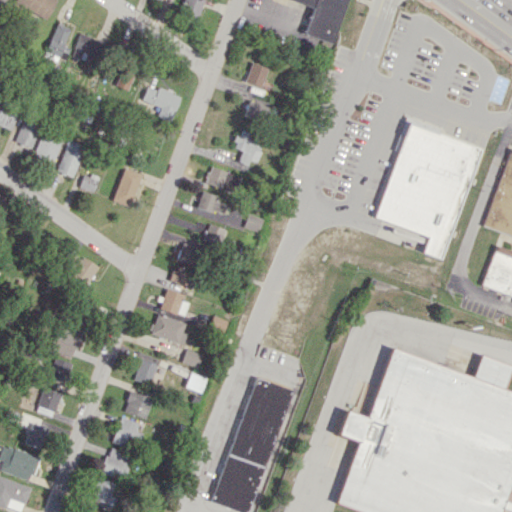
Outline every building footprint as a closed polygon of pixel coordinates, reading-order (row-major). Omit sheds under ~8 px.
[(14,0),(13,1),(44,18),(54,0),(14,0)] [(196,18),(202,0),(182,0),(178,12),(196,18)] [(344,0),(292,0),(311,6),(302,35),(331,44),(344,0)] [(69,28),(56,22),(41,56),(55,61),(69,28)] [(70,55),(88,61),(96,38),(78,32),(70,55)] [(266,66),(249,62),(244,82),(261,86),(266,66)] [(134,66),(121,63),(115,86),(128,89),(134,66)] [(159,107),(156,115),(169,121),(179,96),(147,84),(141,99),(159,107)] [(274,107),(246,102),(243,117),(271,122),(274,107)] [(0,125),(10,130),(17,112),(0,104),(0,125)] [(11,146),(28,153),(38,126),(21,120),(11,146)] [(442,259),(478,146),(404,122),(373,218),(427,235),(422,252),(442,259)] [(246,165),(249,157),(255,160),(264,139),(238,129),(231,147),(241,150),(236,161),(246,165)] [(61,140),(42,131),(32,155),(50,163),(61,140)] [(84,146),(67,139),(55,170),(71,176),(84,146)] [(511,235),(511,150),(508,149),(482,226),(511,235)] [(204,182),(231,192),(237,175),(210,165),(204,182)] [(124,168),(112,199),(128,205),(141,174),(124,168)] [(78,187),(92,192),(97,177),(83,172),(78,187)] [(216,195),(200,190),(195,206),(222,214),(225,204),(215,201),(216,195)] [(262,218),(247,213),(243,226),(258,231),(262,218)] [(207,224),(197,219),(193,229),(203,233),(207,224)] [(202,240),(217,246),(224,228),(209,223),(202,240)] [(199,249),(181,242),(176,257),(193,264),(199,249)] [(511,254),(491,249),(480,288),(511,296),(511,254)] [(89,282),(97,264),(75,254),(67,271),(89,282)] [(193,270),(173,265),(169,281),(189,286),(193,270)] [(188,298),(164,290),(158,308),(182,316),(188,298)] [(149,335),(181,342),(186,321),(154,314),(149,335)] [(71,357),(82,331),(59,322),(49,349),(71,357)] [(195,367),(200,354),(185,348),(180,361),(195,367)] [(333,506),(352,511),(498,511),(499,508),(511,511),(511,509),(511,392),(502,389),(510,365),(478,355),(472,375),(387,348),(365,417),(342,410),(334,435),(353,441),(333,506)] [(71,363),(54,357),(47,376),(63,382),(71,363)] [(132,380),(150,384),(155,364),(138,359),(132,380)] [(255,376),(210,500),(243,511),(246,511),(291,389),(255,376)] [(53,413),(58,391),(41,387),(35,409),(53,413)] [(122,410),(144,418),(151,398),(129,390),(122,410)] [(46,427),(35,424),(37,416),(10,410),(7,421),(27,426),(23,443),(41,447),(46,427)] [(137,447),(140,432),(135,431),(137,421),(117,417),(111,442),(137,447)] [(38,456),(2,444),(0,450),(0,470),(30,480),(38,456)] [(130,453),(107,447),(101,472),(124,478),(130,453)] [(20,511),(29,487),(0,476),(0,505),(19,511),(20,511)] [(107,504),(114,483),(96,477),(89,497),(107,504)]
